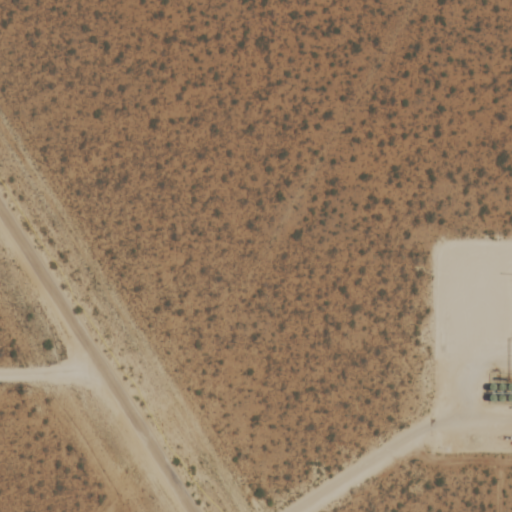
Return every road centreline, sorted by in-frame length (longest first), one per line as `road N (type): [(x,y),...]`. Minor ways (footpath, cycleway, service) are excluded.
road 1 (residential): [(0,235),(182,511)]
road 2 (residential): [(511,385),(292,511)]
